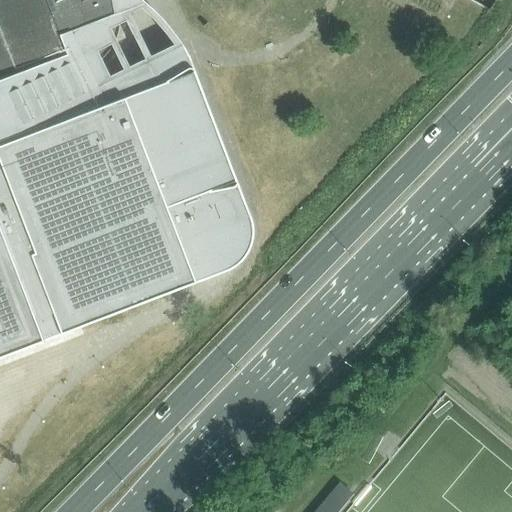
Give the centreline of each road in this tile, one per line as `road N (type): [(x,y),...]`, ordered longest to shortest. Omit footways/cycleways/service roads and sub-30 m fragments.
road 1 (trunk): [(511,63),(74,511)]
road 2 (trunk): [(153,511),(511,146)]
